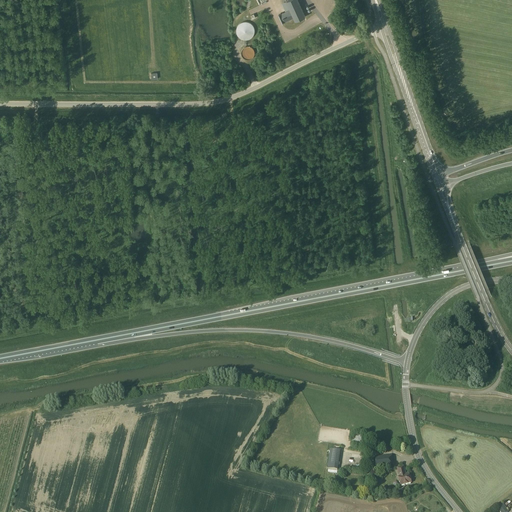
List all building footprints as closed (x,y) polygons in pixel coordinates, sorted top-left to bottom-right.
[(279,15),(283,22),(294,17),(295,21),(305,17),(297,0),(285,0),(290,10),(279,15)] [(254,33),(255,31),(254,29),(254,28),(253,26),(252,24),(250,23),(249,22),(247,22),(245,22),(243,22),(241,23),(239,25),(238,26),(237,28),(236,29),(236,31),(236,33),(237,35),(238,37),(239,38),(240,39),(242,40),(244,40),(246,40),(248,40),(250,39),(252,38),(253,36),(254,34),(254,33)] [(254,55),(254,53),(254,52),(254,51),(253,49),(252,48),(251,48),(250,47),(249,47),(247,47),(246,47),(245,47),(243,49),(242,49),(241,51),(241,52),(241,53),(241,55),(241,56),(242,57),(243,58),(244,59),(245,59),(246,60),(248,60),(249,60),(251,59),(252,58),(253,57),(254,56),(254,55)] [(357,447),(359,447),(361,446),(363,444),(364,442),(365,440),(364,438),(363,436),(361,435),(358,434),(356,434),(354,436),(352,437),(352,440),(352,442),(353,444),(355,446),(357,447)] [(327,468),(338,470),(341,451),(330,449),(327,468)] [(374,457),(376,470),(394,467),(391,455),(374,457)] [(398,477),(400,486),(411,483),(409,475),(406,476),(403,467),(397,468),(399,477),(398,477)]
